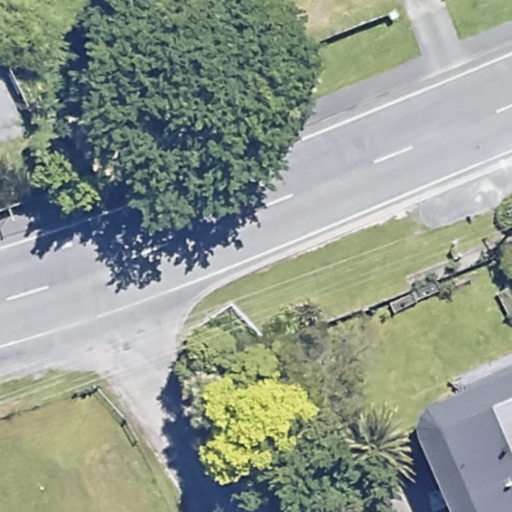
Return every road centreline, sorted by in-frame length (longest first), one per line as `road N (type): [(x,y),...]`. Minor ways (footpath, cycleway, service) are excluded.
road 1 (tertiary): [(511,102),(197,229),(45,279)]
road 2 (residential): [(45,279),(251,511)]
